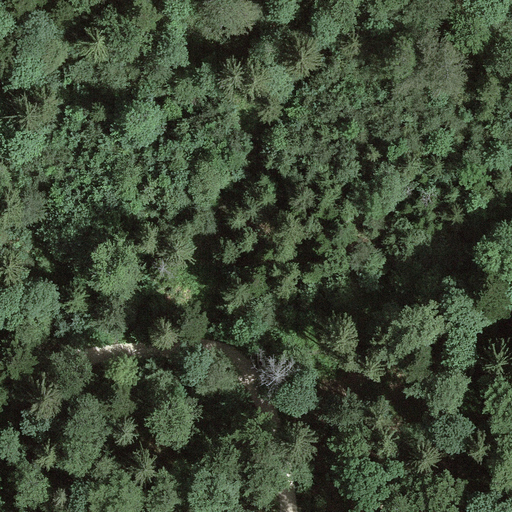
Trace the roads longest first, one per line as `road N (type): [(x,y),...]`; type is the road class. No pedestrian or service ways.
road 1 (track): [(243,357),(168,345),(0,372)]
road 2 (track): [(290,511),(268,405),(243,357)]
